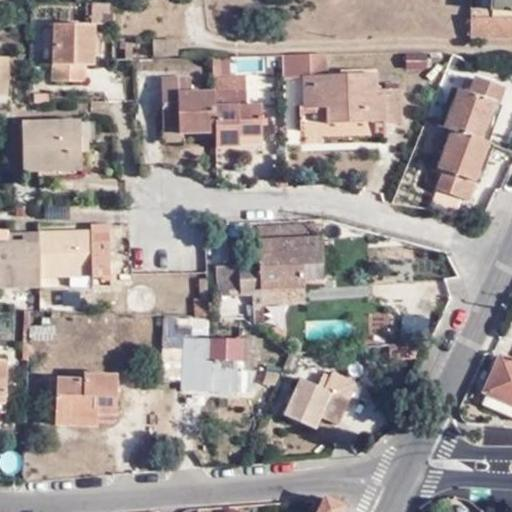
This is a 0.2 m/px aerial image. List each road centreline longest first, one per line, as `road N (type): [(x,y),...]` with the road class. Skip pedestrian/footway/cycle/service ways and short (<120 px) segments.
road 1 (residential): [(404,481),(380,470),(52,504),(0,495)]
road 2 (residential): [(508,255),(311,202),(167,198),(161,223)]
road 3 (tertiary): [(508,255),(423,439)]
